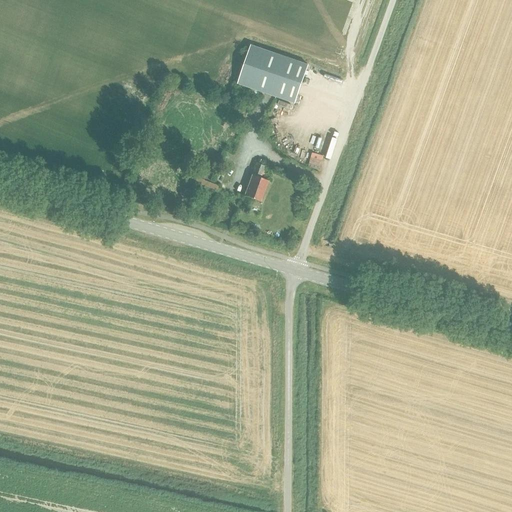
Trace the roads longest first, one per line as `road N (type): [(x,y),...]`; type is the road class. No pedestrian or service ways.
road 1 (secondary): [(295,271),(0,190)]
road 2 (unclassified): [(295,271),(392,0)]
road 3 (unclassified): [(289,511),(295,271)]
road 4 (secondary): [(511,334),(295,271)]
